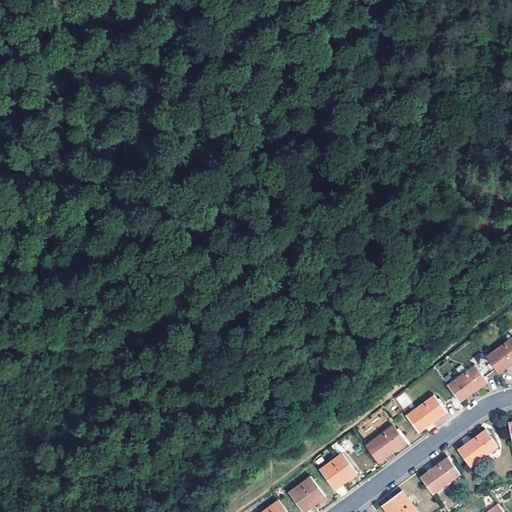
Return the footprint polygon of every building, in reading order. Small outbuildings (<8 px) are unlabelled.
[(511,338),(485,357),(497,374),(511,362),(511,338)] [(475,366),(447,386),(459,403),(487,381),(479,371),(475,366)] [(396,398),(403,409),(412,403),(405,392),(396,398)] [(434,396),(407,416),(419,432),(446,412),(434,396)] [(394,426),(365,446),(379,462),(406,442),(403,437),(397,430),(394,426)] [(486,430),(458,450),(470,466),(497,447),(486,430)] [(319,469),(331,485),(337,480),(339,482),(340,484),(356,472),(341,452),(319,469)] [(448,458),(420,477),(432,494),(460,474),(448,458)] [(288,492),(299,508),(312,499),(313,501),(315,503),(325,495),(310,475),(288,492)] [(331,485),(334,489),(340,484),(339,482),(337,480),(331,485)] [(417,511),(403,490),(386,503),(392,511),(417,511)] [(312,499),(299,508),(302,511),(303,511),(315,503),(313,501),(312,499)] [(286,511),(277,500),(260,511),(286,511)] [(392,511),(386,503),(382,505),(387,511),(392,511)]
